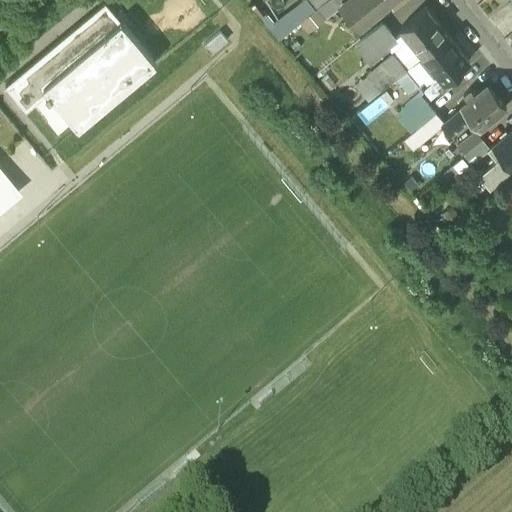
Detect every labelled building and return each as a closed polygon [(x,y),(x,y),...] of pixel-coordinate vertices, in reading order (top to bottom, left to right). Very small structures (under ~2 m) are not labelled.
[(307,0),(315,10),(327,0),(307,0)] [(327,0),(315,10),(324,20),(341,6),(340,5),(345,0),(327,0)] [(381,9),(373,0),(345,0),(340,5),(341,6),(358,27),(381,9)] [(373,0),(381,9),(391,0),(373,0)] [(391,0),(386,5),(393,13),(409,0),(391,0)] [(105,3),(5,87),(25,112),(45,95),(48,99),(50,97),(42,87),(120,22),(105,3)] [(425,9),(398,31),(401,34),(420,58),(421,57),(447,37),(447,36),(425,9)] [(120,22),(42,87),(50,97),(77,129),(155,63),(120,22)] [(382,23),(355,45),(370,64),(388,49),(398,42),(395,38),(382,23)] [(203,44),(211,53),(226,40),(219,31),(203,44)] [(420,58),(401,34),(395,38),(398,42),(388,49),(393,54),(406,70),(420,58)] [(447,37),(421,57),(446,88),(456,80),(452,76),(468,63),(447,37)] [(406,70),(393,54),(383,62),(396,78),(406,70)] [(418,85),(406,70),(396,78),(408,93),(418,85)] [(487,86),(474,96),(470,91),(463,97),(467,102),(440,125),(449,135),(469,119),(479,131),(506,109),(487,86)] [(435,113),(419,93),(401,109),(416,128),(435,113)] [(511,129),(488,149),(487,150),(487,151),(496,162),(478,176),(489,190),(511,170),(511,129)] [(473,132),(457,145),(465,155),(481,141),(473,132)] [(465,155),(461,158),(469,166),(487,151),(487,150),(488,149),(481,141),(465,155)] [(0,206),(18,191),(0,169),(0,206)] [(484,207),(471,217),(478,225),(490,214),(484,207)]
